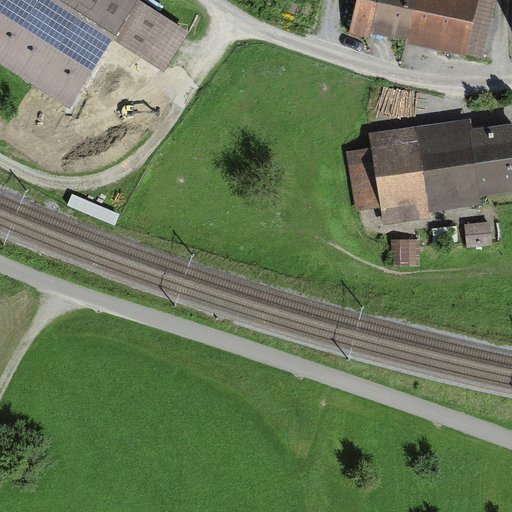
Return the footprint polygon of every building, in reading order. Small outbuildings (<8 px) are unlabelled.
[(0,0),(0,66),(72,112),(116,43),(165,74),(191,33),(139,0),(0,0)] [(370,32),(408,40),(416,0),(357,0),(350,32),(369,36),(370,32)] [(416,0),(408,40),(407,43),(485,60),(498,0),(416,0)] [(472,119),(371,134),(373,148),(348,152),(357,212),(380,208),(383,226),(431,219),(430,211),(483,203),(482,196),(511,191),(511,123),(473,129),(472,119)] [(491,222),(465,224),(467,248),(493,246),(491,222)] [(410,266),(410,239),(392,239),(392,266),(410,266)]
